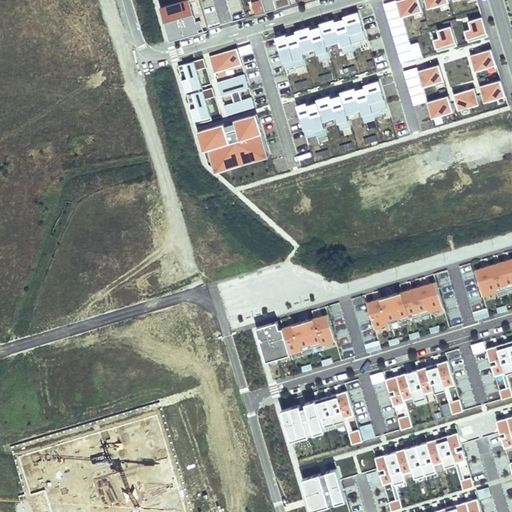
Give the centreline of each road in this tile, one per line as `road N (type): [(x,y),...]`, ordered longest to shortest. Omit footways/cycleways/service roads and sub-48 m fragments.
road 1 (residential): [(0,351),(197,293),(225,319),(248,399)]
road 2 (residential): [(511,318),(248,399)]
road 3 (residential): [(127,0),(141,45),(158,56),(358,0)]
